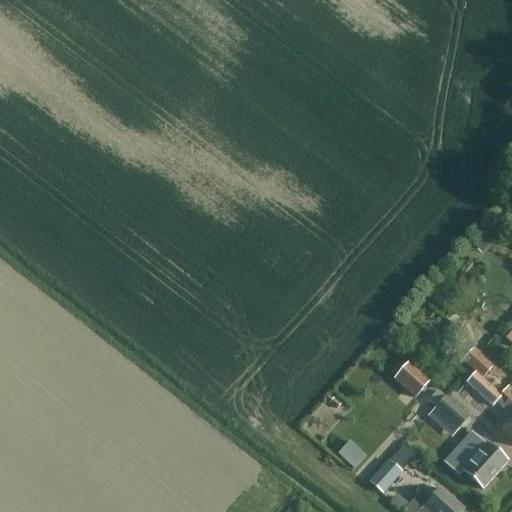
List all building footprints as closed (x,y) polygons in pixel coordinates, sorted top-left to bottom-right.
[(463,362),(481,380),(492,368),(474,350),(463,362)] [(405,367),(393,383),(414,400),(427,384),(405,367)] [(500,397),(499,396),(474,374),(466,383),(492,406),(500,397)] [(511,391),(507,387),(499,396),(500,397),(506,402),(511,407),(511,391)] [(469,419),(444,399),(436,392),(427,404),(459,430),(469,419)] [(333,400),(329,404),(336,410),(340,406),(333,400)] [(511,407),(506,402),(500,409),(508,416),(511,413),(511,420),(501,433),(511,442),(511,407)] [(346,432),(333,445),(350,462),(363,449),(346,432)] [(485,445),(471,432),(443,462),(458,476),(462,472),(482,490),(507,463),(487,445),(487,444),(485,445)] [(379,493),(389,481),(378,471),(368,483),(379,493)] [(428,499),(419,491),(406,506),(401,511),(460,511),(462,510),(438,488),(428,499)] [(395,496),(390,501),(401,511),(406,506),(395,496)]
